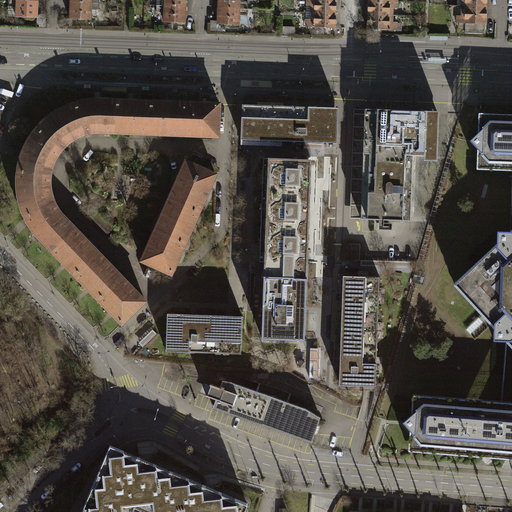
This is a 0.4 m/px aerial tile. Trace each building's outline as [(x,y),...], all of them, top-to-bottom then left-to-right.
[(36,1),(14,0),(6,0),(6,7),(14,7),(14,16),(35,17),(36,1)] [(216,0),(216,8),(245,9),(246,2),(238,2),(237,0),(216,0)] [(333,14),(334,0),(329,0),(304,0),(304,13),(333,14)] [(388,2),(366,1),(366,14),(387,15),(387,8),(395,8),(396,2),(388,2)] [(89,3),(68,3),(68,18),(89,19),(89,10),(97,10),(97,4),(89,3)] [(484,24),(485,6),(463,5),(463,16),(455,16),(455,23),(463,23),(463,33),(483,34),(483,24),(484,24)] [(183,22),(184,7),(155,6),(154,12),(162,12),(162,22),(183,22)] [(245,15),(245,9),(216,8),(216,24),(237,24),(237,15),(245,15)] [(333,28),(333,14),(304,13),(304,27),(333,28)] [(387,15),(366,14),(365,29),(395,30),(395,22),(390,22),(391,15),(387,15)] [(101,133),(114,133),(116,100),(101,100),(94,100),(87,100),(81,102),(76,103),(73,103),(83,135),(92,133),(101,133)] [(116,100),(114,133),(148,134),(150,102),(116,100)] [(150,102),(148,134),(182,136),(184,103),(150,102)] [(83,135),(73,103),(67,106),(62,108),(57,111),(51,114),(49,115),(44,119),(39,124),(35,129),(60,150),(64,145),(69,142),(76,138),(83,135)] [(184,103),(182,136),(216,137),(218,104),(184,103)] [(239,140),(335,144),(336,109),(240,105),(239,140)] [(359,219),(363,109),(352,109),(348,219),(359,219)] [(363,109),(359,219),(409,221),(411,156),(422,156),(421,161),(435,161),(437,112),(363,109)] [(504,341),(499,401),(411,394),(409,414),(401,421),(402,423),(408,430),(406,450),(511,458),(511,115),(477,114),(476,134),(468,141),(475,150),(475,170),(510,171),(508,232),(495,231),(495,243),(451,284),(492,328),(491,340),(504,341)] [(60,150),(35,129),(30,134),(26,141),(25,144),(22,148),(21,151),(19,156),(17,163),(16,170),(48,175),(51,166),(52,162),(54,157),(60,150)] [(311,160),(264,159),(260,262),(265,262),(262,338),(305,340),(311,160)] [(167,199),(197,212),(214,175),(184,161),(167,199)] [(48,175),(16,170),(15,178),(15,188),(16,197),(18,204),(20,210),(22,217),(52,202),(49,194),(48,185),(48,175)] [(153,230),(183,243),(197,212),(167,199),(153,230)] [(52,202),(22,217),(26,223),(29,229),(33,234),(38,240),(49,250),(72,228),(63,218),(59,215),(54,207),(52,202)] [(96,252),(72,228),(49,250),(72,275),(96,252)] [(183,243),(153,230),(139,261),(169,274),(183,243)] [(96,252),(72,275),(96,299),(119,277),(96,252)] [(376,313),(378,277),(341,276),(340,312),(376,313)] [(143,301),(119,277),(96,299),(120,324),(143,301)] [(375,349),(376,313),(340,312),(338,348),(375,349)] [(203,315),(165,314),(164,351),(201,352),(203,315)] [(240,316),(203,315),(201,352),(239,354),(240,316)] [(373,386),(375,349),(338,348),(337,384),(373,386)] [(214,399),(211,407),(310,442),(314,428),(318,417),(303,408),(230,382),(221,381),(218,387),(208,384),(204,395),(214,399)] [(125,463),(124,451),(110,445),(105,458),(110,460),(111,470),(102,470),(104,486),(95,487),(97,502),(88,503),(89,511),(131,511),(134,506),(149,511),(162,511),(160,485),(158,485),(157,477),(158,476),(157,468),(141,469),(141,461),(125,463)] [(235,498),(124,451),(125,463),(141,461),(141,469),(157,468),(158,476),(173,475),(174,483),(190,482),(190,490),(206,489),(207,497),(222,496),(223,504),(233,503),(235,498)] [(110,460),(105,458),(81,511),(89,511),(88,503),(97,502),(95,487),(104,486),(102,470),(111,470),(110,460)] [(243,511),(247,504),(235,498),(233,503),(223,504),(222,496),(207,497),(206,489),(190,490),(190,482),(174,483),(173,475),(158,476),(157,477),(158,485),(160,485),(162,511),(243,511)]
